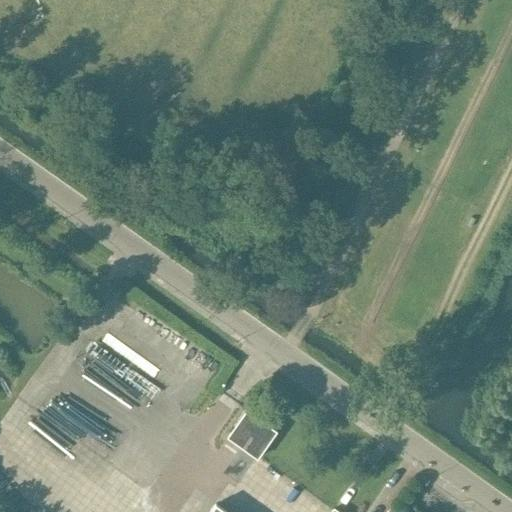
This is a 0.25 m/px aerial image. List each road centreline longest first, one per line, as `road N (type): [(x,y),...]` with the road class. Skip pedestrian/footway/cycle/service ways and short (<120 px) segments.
road 1 (unclassified): [(506,511),(0,156)]
road 2 (track): [(404,393),(511,173)]
